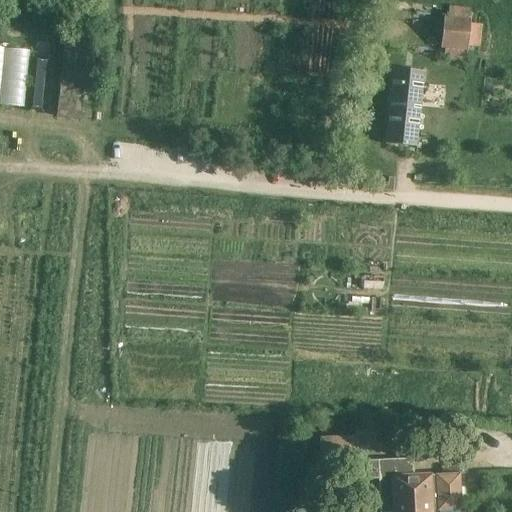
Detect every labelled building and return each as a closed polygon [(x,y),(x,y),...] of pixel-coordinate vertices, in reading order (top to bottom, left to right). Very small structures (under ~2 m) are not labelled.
[(451,17),(448,16),(444,50),(448,50),(471,53),(475,20),(474,19),(451,17)] [(37,53),(52,54),(53,42),(38,41),(37,53)] [(32,115),(45,116),(47,91),(83,94),(84,82),(71,81),(73,56),(61,55),(59,80),(35,78),(32,115)] [(420,149),(428,74),(396,71),(388,146),(420,149)] [(56,117),(81,119),(82,108),(57,105),(56,117)] [(380,186),(380,191),(393,192),(394,179),(389,178),(388,186),(380,186)] [(444,444),(446,422),(398,419),(397,435),(429,438),(429,443),(444,444)] [(321,464),(359,462),(358,436),(319,438),(321,464)] [(431,475),(414,476),(413,459),(378,461),(379,511),(437,511),(462,511),(460,474),(431,475)]
